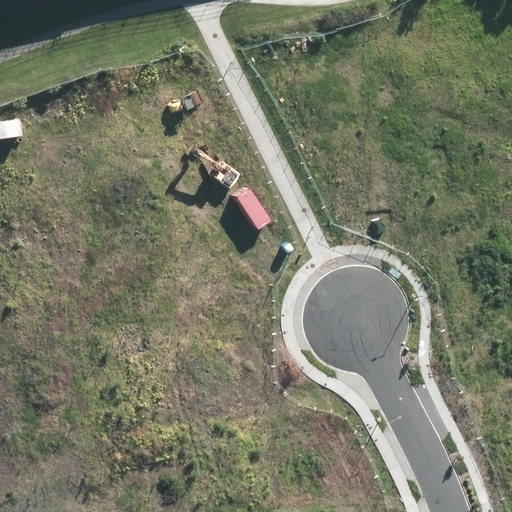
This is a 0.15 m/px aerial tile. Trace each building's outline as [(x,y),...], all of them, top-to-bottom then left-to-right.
[(276,74),(260,37),(231,50),(248,87),(276,74)] [(259,168),(309,144),(308,142),(343,125),(317,69),(231,111),(233,114),(197,131),(223,184),(258,166),(259,168)] [(456,97),(450,108),(447,106),(445,109),(413,93),(387,143),(411,155),(405,167),(422,176),(425,170),(456,186),(453,190),(473,201),(478,191),(499,202),(511,177),(511,144),(494,135),(495,132),(470,118),(475,107),(456,97)] [(154,251),(156,252),(166,195),(164,195),(171,160),(114,149),(91,276),(147,287),(154,251)] [(511,229),(509,224),(459,249),(492,316),(511,305),(511,229)] [(153,331),(131,329),(128,358),(150,360),(153,331)] [(239,336),(182,330),(175,400),(232,406),(239,336)] [(511,333),(476,352),(492,383),(505,376),(511,389),(511,333)] [(0,374),(0,480),(41,473),(22,370),(0,374)] [(313,420),(254,434),(270,504),(330,490),(313,420)]
